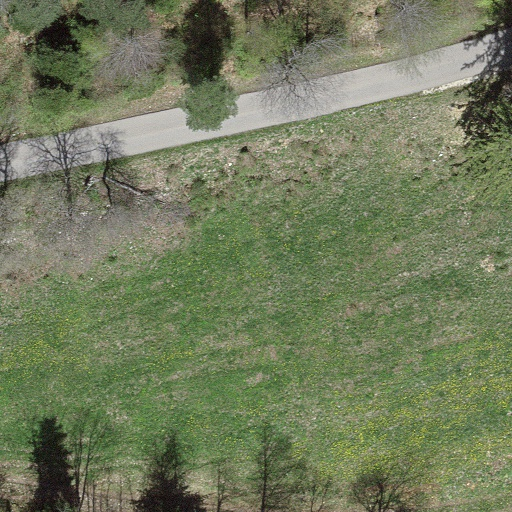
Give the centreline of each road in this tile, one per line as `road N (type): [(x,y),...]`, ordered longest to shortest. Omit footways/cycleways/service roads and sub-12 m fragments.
road 1 (unclassified): [(511,34),(279,112),(0,160)]
road 2 (track): [(0,480),(193,511),(430,511),(511,501)]
